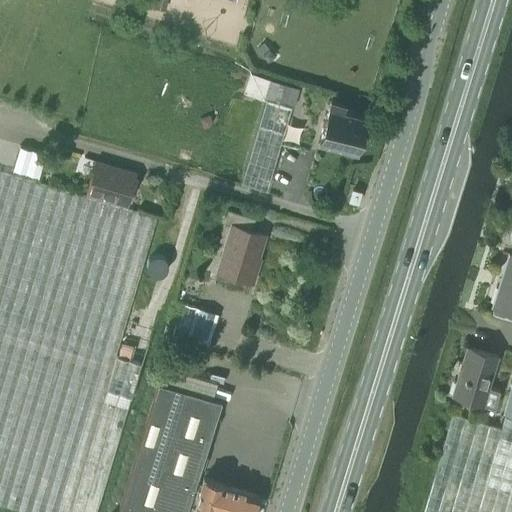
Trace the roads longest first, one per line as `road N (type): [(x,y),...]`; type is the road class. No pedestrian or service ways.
road 1 (primary): [(334,511),(490,0)]
road 2 (unclassified): [(286,511),(423,79),(439,0)]
